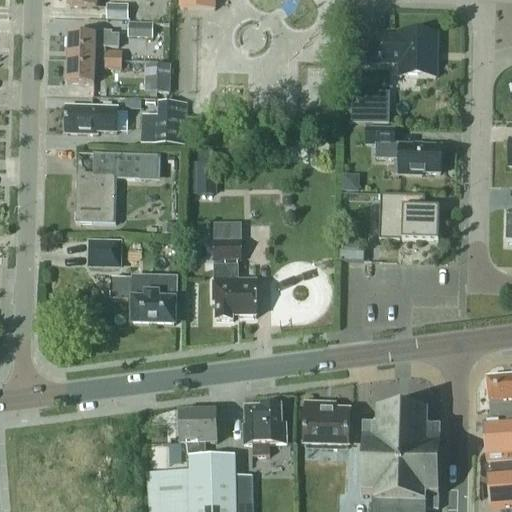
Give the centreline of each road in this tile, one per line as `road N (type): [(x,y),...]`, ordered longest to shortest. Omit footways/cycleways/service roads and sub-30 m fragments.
road 1 (tertiary): [(19,398),(456,345)]
road 2 (residential): [(19,398),(31,0)]
road 3 (residential): [(511,287),(477,285),(481,64)]
road 4 (unclassified): [(452,511),(456,345)]
